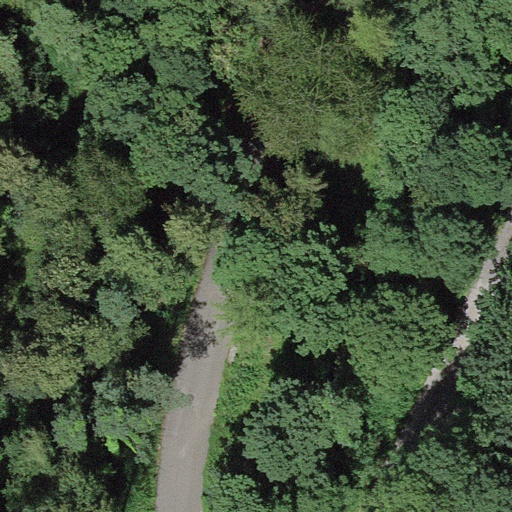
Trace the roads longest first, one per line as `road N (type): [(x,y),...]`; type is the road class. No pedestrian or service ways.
road 1 (track): [(301,0),(283,111),(185,445),(190,511)]
road 2 (track): [(391,511),(511,249)]
